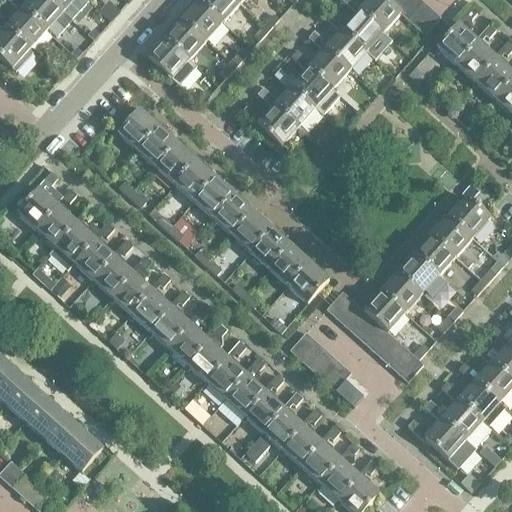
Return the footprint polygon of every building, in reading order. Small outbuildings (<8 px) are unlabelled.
[(63,14),(46,0),(32,0),(22,12),(46,33),(49,36),(51,33),(56,38),(71,22),(63,14)] [(75,0),(46,0),(63,14),(75,0)] [(232,0),(202,0),(199,4),(223,26),(240,7),(232,0)] [(348,8),(354,2),(351,0),(344,0),(342,3),(348,8)] [(390,6),(383,0),(371,0),(359,14),(383,35),(401,16),(398,14),(390,6)] [(394,0),(390,6),(398,14),(410,0),(394,0)] [(418,0),(410,0),(398,14),(401,16),(407,22),(423,4),(418,0)] [(199,4),(182,23),(207,44),(223,26),(199,4)] [(416,30),(432,12),(423,4),(407,22),(416,30)] [(470,10),(464,16),(471,22),(476,17),(470,10)] [(46,33),(22,12),(5,31),(29,52),(46,33)] [(441,20),(432,12),(416,30),(425,38),(441,20)] [(383,35),(359,14),(342,33),(366,54),(383,35)] [(325,22),(331,27),(337,20),(331,15),(325,22)] [(269,33),(279,22),(273,17),(263,28),(269,33)] [(182,23),(165,42),(190,63),(207,44),(182,23)] [(479,44),(460,27),(438,51),(457,69),(479,44)] [(489,27),(483,33),(490,39),(496,33),(489,27)] [(269,33),(263,28),(253,39),(259,44),(269,33)] [(29,52),(5,31),(0,36),(0,61),(11,72),(29,52)] [(366,54),(342,33),(325,52),(349,73),(366,54)] [(308,41),(314,46),(320,39),(314,34),(308,41)] [(190,63),(165,42),(148,61),(172,83),(190,63)] [(498,61),(479,44),(457,69),(476,86),(498,61)] [(511,48),(508,44),(502,50),(509,56),(511,52),(511,48)] [(349,73),(325,52),(308,70),(332,92),(349,73)] [(297,65),(303,59),(297,53),(291,60),(297,65)] [(236,70),(245,60),(239,54),(230,65),(236,70)] [(511,73),(498,61),(476,86),(495,103),(511,84),(511,73)] [(236,70),(230,65),(220,76),(225,82),(236,70)] [(332,92),(308,70),(291,89),(315,111),(332,92)] [(274,79),(280,84),(286,77),(280,72),(274,79)] [(511,84),(495,103),(511,117),(511,84)] [(315,111),(291,89),(274,108),(298,130),(315,111)] [(257,98),(263,103),(269,96),(263,91),(257,98)] [(205,92),(195,103),(201,109),(211,98),(205,92)] [(298,130),(274,108),(257,128),(281,149),(298,130)] [(240,117),(246,122),(252,115),(246,110),(240,117)] [(118,137),(137,155),(159,130),(140,113),(118,137)] [(159,130),(137,155),(156,171),(178,147),(159,130)] [(178,147),(156,171),(175,188),(197,164),(178,147)] [(91,166),(102,176),(108,170),(96,160),(91,166)] [(197,164),(175,188),(194,205),(215,181),(197,164)] [(51,176),(45,182),(52,187),(57,181),(51,176)] [(215,181),(194,205),(212,222),(234,198),(215,181)] [(130,201),(135,195),(124,185),(118,191),(130,201)] [(58,209),(39,192),(17,216),(14,219),(17,222),(20,218),(36,233),(33,236),(34,237),(58,209)] [(70,192),(64,199),(71,204),(76,198),(70,192)] [(130,201),(140,210),(146,204),(135,195),(130,201)] [(234,198),(212,222),(231,239),(253,215),(234,198)] [(466,200),(449,219),(473,241),(490,222),(466,200)] [(58,209),(34,237),(36,239),(39,235),(55,250),(52,253),(53,253),(77,226),(58,209)] [(88,209),(83,215),(89,221),(95,215),(88,209)] [(253,215),(231,239),(250,256),(272,232),(253,215)] [(167,234),(173,229),(161,218),(156,224),(167,234)] [(449,219),(432,238),(456,260),(473,241),(449,219)] [(77,226),(53,253),(55,255),(58,252),(73,266),(71,270),(72,270),(96,243),(77,226)] [(107,226),(102,232),(108,238),(114,232),(107,226)] [(167,234),(178,244),(183,238),(173,229),(167,234)] [(272,232),(250,256),(269,273),(291,249),(272,232)] [(456,260),(432,238),(415,257),(439,279),(456,260)] [(96,243),(72,270),(73,272),(76,269),(92,283),(89,287),(90,288),(115,260),(96,243)] [(126,243),(121,249),(127,255),(132,249),(126,243)] [(291,249),(269,273),(288,290),(289,289),(309,266),(291,249)] [(205,268),(210,262),(199,253),(194,259),(205,268)] [(501,257),(497,254),(492,259),(497,264),(490,271),(496,276),(511,260),(505,255),(501,257)] [(439,279),(415,257),(398,276),(422,298),(439,279)] [(115,260),(90,288),(92,289),(95,286),(111,300),(108,303),(109,304),(134,277),(131,275),(115,260)] [(134,277),(109,304),(111,305),(113,302),(130,318),(128,321),(152,294),(138,281),(146,272),(151,265),(145,260),(131,275),(134,277)] [(205,268),(216,278),(221,272),(210,262),(205,268)] [(309,266),(289,289),(288,290),(307,307),(329,283),(309,266)] [(481,282),(486,287),(496,276),(490,271),(481,282)] [(398,276),(386,289),(381,295),(405,317),(422,298),(398,276)] [(163,277),(158,283),(165,289),(170,282),(163,277)] [(471,293),(476,298),(486,287),(481,282),(471,293)] [(237,286),(234,289),(231,292),(242,302),(248,296),(237,286)] [(152,294),(128,321),(130,323),(133,320),(149,334),(146,338),(147,338),(171,311),(152,294)] [(183,294),(178,300),(184,306),(189,300),(183,294)] [(342,295),(326,313),(335,321),(352,303),(342,295)] [(405,317),(381,295),(364,314),(369,319),(378,327),(388,336),(405,317)] [(248,296),(242,302),(253,312),(259,306),(248,296)] [(364,314),(352,303),(335,321),(353,337),(369,319),(364,314)] [(453,325),(463,314),(457,308),(447,319),(453,325)] [(171,311),(147,338),(149,340),(152,337),(168,351),(165,354),(166,355),(190,328),(171,311)] [(202,311),(196,317),(203,323),(208,317),(202,311)] [(378,327),(369,319),(353,337),(362,345),(378,327)] [(453,325),(447,319),(437,330),(443,336),(453,325)] [(270,326),(281,337),(286,331),(275,321),(270,326)] [(220,327),(215,333),(221,339),(227,333),(220,327)] [(378,327),(362,345),(371,353),(388,336),(378,327)] [(190,328),(166,355),(168,357),(170,354),(187,368),(184,371),(185,372),(209,345),(190,328)] [(492,335),(498,341),(503,334),(498,329),(492,335)] [(306,336),(290,354),(299,362),(315,344),(306,336)] [(397,344),(388,336),(371,353),(380,361),(397,344)] [(239,344),(233,350),(240,356),(245,350),(239,344)] [(315,344),(299,362),(308,370),(324,352),(315,344)] [(397,344),(380,361),(389,369),(406,352),(397,344)] [(209,345),(185,372),(187,374),(189,371),(205,385),(203,388),(204,389),(228,362),(209,345)] [(422,347),(412,358),(414,360),(418,363),(428,352),(422,347)] [(511,349),(509,347),(492,365),(511,383),(511,349)] [(474,354),(480,360),(486,353),(480,348),(474,354)] [(324,352),(308,370),(317,378),(333,360),(324,352)] [(406,352),(389,369),(398,377),(414,360),(412,358),(406,352)] [(333,360),(317,378),(326,386),(342,368),(333,360)] [(414,360),(398,377),(407,386),(423,368),(418,363),(414,360)] [(258,361),(252,367),(259,373),(264,367),(258,361)] [(228,362),(204,389),(205,390),(208,387),(224,402),(222,405),(223,406),(247,379),(228,362)] [(511,383),(492,365),(475,384),(499,406),(501,408),(503,406),(501,404),(511,391),(511,383)] [(458,373),(464,378),(470,372),(464,366),(458,373)] [(8,368),(0,376),(0,402),(6,408),(27,385),(8,368)] [(342,368),(326,386),(335,394),(351,376),(342,368)] [(276,378),(271,384),(278,390),(283,384),(276,378)] [(247,379),(223,406),(224,407),(227,404),(244,420),(241,422),(241,423),(265,396),(247,379)] [(345,384),(336,395),(353,411),(363,400),(345,384)] [(475,384),(458,403),(482,425),(485,427),(487,425),(484,423),(499,406),(475,384)] [(27,385),(6,408),(25,425),(45,402),(27,385)] [(441,392),(447,397),(453,390),(447,385),(441,392)] [(296,395),(290,401),(297,407),(302,401),(296,395)] [(265,396),(241,423),(243,424),(246,421),(262,436),(260,439),(284,413),(265,396)] [(45,402),(25,425),(43,442),(64,419),(45,402)] [(458,403),(441,422),(465,444),(465,443),(468,446),(470,444),(467,441),(482,425),(458,403)] [(424,411),(430,416),(436,409),(430,404),(424,411)] [(314,412),(309,418),(316,424),(321,418),(314,412)] [(284,413),(260,439),(262,441),(265,438),(281,453),(278,456),(279,456),(303,430),(284,413)] [(64,419),(43,442),(62,458),(83,435),(64,419)] [(465,444),(441,422),(423,441),(447,463),(465,444)] [(407,429),(413,435),(419,428),(413,423),(407,429)] [(333,429),(328,435),(335,441),(340,435),(333,429)] [(303,430),(279,456),(281,458),(283,455),(299,470),(297,473),(298,473),(322,447),(303,430)] [(83,435),(62,458),(82,476),(102,453),(83,435)] [(341,463),(317,490),(318,492),(321,489),(337,504),(335,507),(336,507),(360,480),(348,470),(354,464),(353,458),(359,452),(352,446),(338,461),(341,463)] [(322,447),(298,473),(299,475),(302,472),(318,487),(316,490),(317,490),(341,463),(338,461),(322,447)] [(501,463),(485,448),(479,455),(494,470),(501,463)] [(371,463),(366,469),(372,475),(378,469),(371,463)] [(0,480),(5,484),(17,471),(10,465),(0,475),(0,480)] [(5,484),(11,490),(24,477),(17,471),(5,484)] [(479,486),(469,478),(460,487),(471,496),(479,486)] [(360,480),(336,507),(337,509),(340,506),(346,511),(366,511),(379,498),(360,480)] [(35,511),(48,511),(55,505),(48,499),(35,511)]
